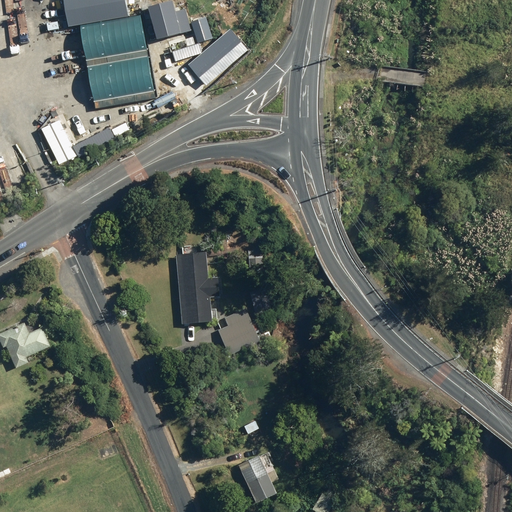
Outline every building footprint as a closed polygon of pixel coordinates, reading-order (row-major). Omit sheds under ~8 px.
[(64,0),(70,29),(129,18),(126,0),(64,0)] [(169,50),(167,34),(143,36),(144,40),(136,41),(139,61),(148,60),(147,53),(169,50)] [(91,59),(79,62),(83,82),(96,79),(91,59)] [(80,81),(78,60),(69,61),(71,81),(80,81)] [(38,61),(31,69),(49,85),(56,76),(38,61)] [(141,75),(148,115),(166,112),(165,104),(190,100),(184,64),(153,69),(152,62),(141,63),(143,75),(141,75)] [(0,173),(0,197),(16,189),(6,170),(0,173)] [(249,250),(251,275),(264,274),(262,250),(249,250)] [(181,262),(186,323),(213,321),(210,289),(218,289),(217,279),(210,280),(208,261),(205,261),(204,256),(186,258),(187,262),(181,262)] [(220,330),(231,355),(261,342),(250,316),(220,330)] [(6,346),(16,368),(29,362),(26,357),(51,346),(43,327),(30,333),(25,322),(0,333),(0,339),(3,347),(6,346)] [(256,420),(245,426),(248,434),(260,428),(256,420)] [(242,471),(257,502),(277,492),(259,456),(249,461),(251,467),(242,471)] [(329,511),(335,504),(323,495),(312,511),(313,511),(329,511)]
